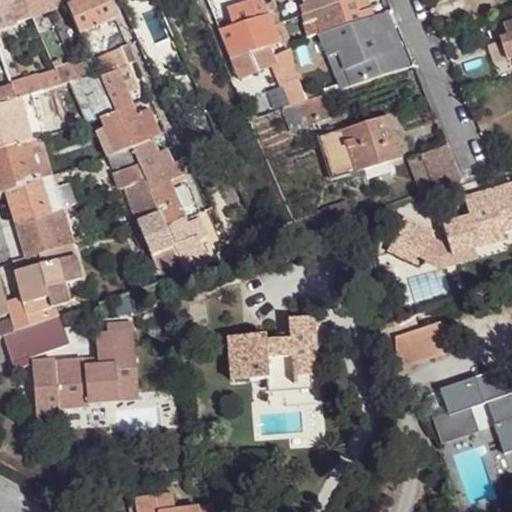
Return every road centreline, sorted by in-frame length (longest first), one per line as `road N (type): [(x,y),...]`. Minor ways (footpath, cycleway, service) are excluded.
road 1 (residential): [(406,0),(477,174)]
road 2 (unknown): [(481,358),(437,397),(424,461),(402,511)]
